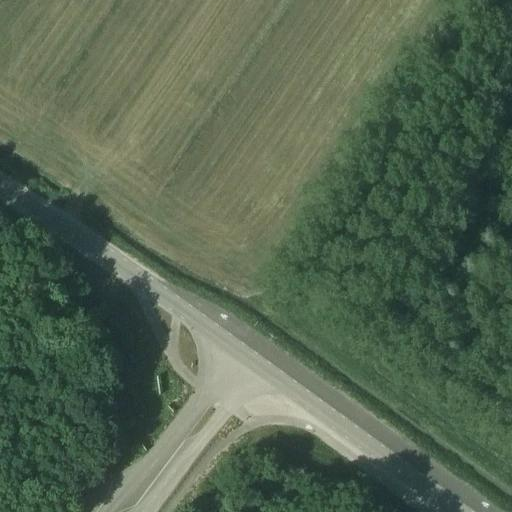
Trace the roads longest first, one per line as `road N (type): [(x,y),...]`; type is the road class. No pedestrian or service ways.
road 1 (unclassified): [(240,354),(0,187)]
road 2 (unclassified): [(454,511),(258,368)]
road 3 (unclassified): [(240,354),(117,511)]
road 4 (unclassified): [(158,511),(258,368)]
